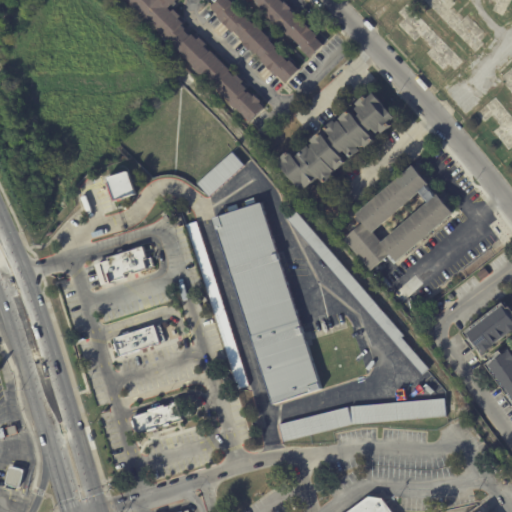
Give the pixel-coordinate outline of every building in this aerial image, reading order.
[(176,0),(169,7),(172,10),(174,8),(181,16),(179,18),(184,23),(182,25),(185,28),(171,42),(129,0),(176,0)] [(229,0),(234,5),(232,6),(245,20),(247,18),(254,26),(255,25),(271,41),(270,42),(277,49),(276,51),(289,64),(291,62),(300,71),(287,85),(279,77),(278,79),(261,62),(263,61),(257,55),(256,55),(252,51),(250,52),(244,46),(245,44),(240,40),(242,39),(235,33),(234,35),(217,18),(219,17),(211,9),(220,0),(229,0)] [(274,0),(277,2),(278,1),(283,6),(284,5),(290,12),(289,13),(294,17),(293,18),(299,24),(300,23),(317,39),(315,41),(323,48),(310,61),(301,52),(302,51),(291,41),(290,42),(280,32),(279,32),(263,17),(264,15),(257,8),(258,7),(250,0),(274,0)] [(192,32),(198,38),(199,37),(206,44),(204,46),(209,51),(211,51),(230,70),(229,71),(234,76),(236,74),(242,80),(240,82),(253,95),(254,94),(261,100),(260,102),(266,107),(251,122),(177,47),(192,32)] [(352,160),(351,161),(351,160),(346,164),(347,165),(337,174),(336,173),(333,175),(335,178),(326,186),(320,180),(306,192),(304,189),(302,191),(280,167),(283,164),(280,162),(290,154),(296,161),(309,148),(310,149),(314,146),(312,143),(320,135),(321,136),(326,131),(335,123),(338,125),(340,123),(341,125),(343,123),(341,121),(351,112),(353,114),(360,108),(358,106),(366,99),(368,101),(375,95),(383,104),(382,105),(388,112),(388,111),(396,120),(390,125),(392,128),(383,136),(381,134),(374,140),(376,142),(367,151),(364,148),(362,150),(360,149),(359,150),(361,152),(352,160)] [(244,166),(245,166),(211,197),(199,184),(233,153),(244,166)] [(454,213),(398,262),(391,254),(372,270),(345,238),(363,223),(356,215),(414,166),(430,184),(374,232),(382,242),(438,194),(454,213)] [(115,203),(108,180),(129,173),(137,196),(115,203)] [(420,194),(428,202),(437,194),(429,186),(420,194)] [(279,254),(323,390),(275,406),(215,219),(263,203),(279,254)] [(428,372),(424,375),(288,218),(297,211),(405,336),(403,338),(431,370),(428,372)] [(249,385),(238,388),(186,226),(197,222),(249,385)] [(146,251),(149,260),(154,258),(157,268),(149,270),(149,271),(134,276),(134,274),(126,277),(127,279),(104,287),(98,266),(110,262),(109,259),(145,248),(146,251)] [(489,274),(481,280),(476,274),(484,268),(489,274)] [(511,332),(508,335),(494,345),(495,346),(483,355),(478,348),(475,351),(467,341),(469,339),(464,333),(504,303),(508,308),(510,307),(511,309),(511,332)] [(164,338),(165,343),(159,345),(160,346),(120,359),(114,342),(124,339),(123,336),(129,334),(130,336),(160,326),(164,338)] [(511,405),(506,396),(508,395),(486,365),(493,360),(491,358),(500,350),(504,355),(508,352),(507,351),(510,349),(511,351),(511,405)] [(285,442),(281,425),(349,408),(353,423),(354,423),(352,407),(446,400),(447,417),(354,425),(285,442)] [(184,421),(159,429),(159,430),(150,433),(149,431),(139,434),(134,418),(151,413),(150,411),(166,406),(166,408),(173,406),(173,404),(179,403),(180,408),(192,404),(195,414),(184,418),(184,421)] [(11,467),(24,470),(19,489),(5,485),(10,466),(11,467)] [(347,511),(369,497),(383,499),(392,511),(347,511)]
